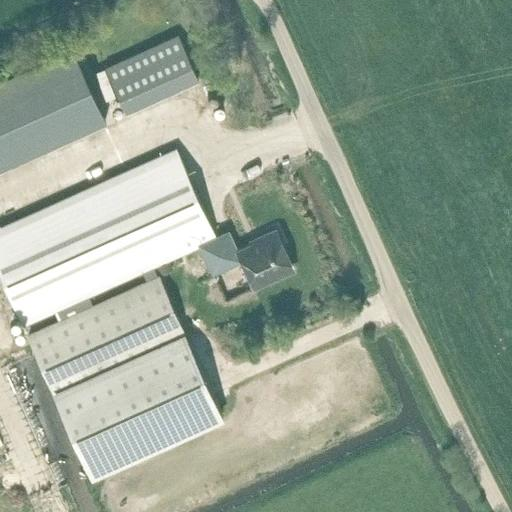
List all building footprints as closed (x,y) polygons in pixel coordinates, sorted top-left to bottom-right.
[(198,78),(178,34),(105,67),(125,111),(198,78)] [(72,47),(0,79),(0,167),(105,120),(72,47)] [(177,149),(0,228),(0,273),(22,323),(199,244),(212,273),(241,260),(254,288),(291,271),(280,249),(284,247),(276,229),(257,238),(258,241),(237,250),(228,230),(216,236),(177,149)] [(167,260),(156,265),(159,274),(171,268),(167,260)] [(90,474),(222,415),(160,277),(28,337),(90,474)]
